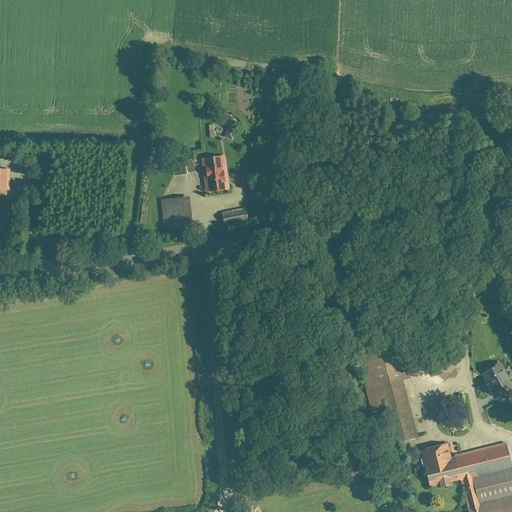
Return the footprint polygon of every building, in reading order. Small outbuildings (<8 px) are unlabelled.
[(205,160),(209,191),(228,189),(224,157),(205,160)] [(0,192),(9,193),(8,170),(0,169),(0,192)] [(165,199),(166,230),(191,229),(190,198),(165,199)] [(245,211),(225,213),(226,226),(247,225),(245,211)] [(400,351),(358,361),(366,391),(408,381),(400,351)] [(500,364),(480,374),(483,379),(478,381),(484,392),(489,389),(491,394),(503,388),(510,384),(500,364)] [(511,382),(510,384),(503,388),(507,396),(511,393),(511,382)] [(386,390),(397,446),(419,442),(408,386),(386,390)] [(456,479),(464,511),(511,511),(511,490),(479,499),(473,477),(508,468),(502,445),(449,459),(447,449),(420,456),(427,487),(456,479)] [(366,470),(350,474),(353,486),(369,482),(366,470)]
